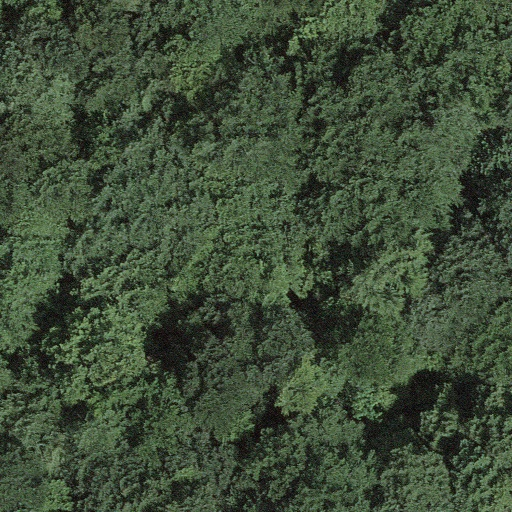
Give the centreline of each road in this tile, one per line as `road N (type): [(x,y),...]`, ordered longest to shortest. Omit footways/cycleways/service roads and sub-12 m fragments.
road 1 (track): [(238,0),(444,511)]
road 2 (track): [(63,511),(74,382),(42,0)]
